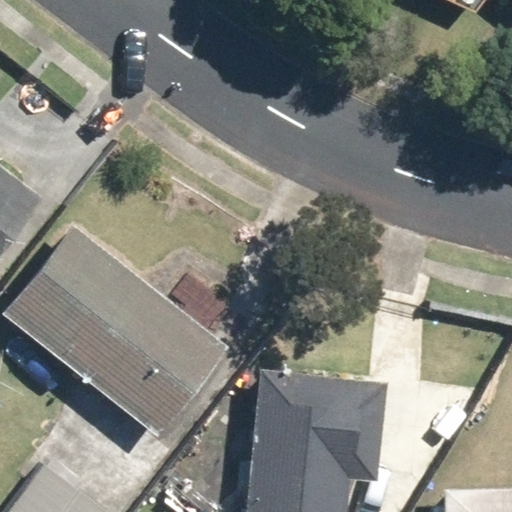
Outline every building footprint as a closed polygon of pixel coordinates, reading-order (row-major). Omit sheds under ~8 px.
[(0,223),(23,194),(0,177),(0,223)] [(0,331),(141,438),(212,344),(52,225),(0,293),(0,331)] [(361,482),(370,380),(242,369),(228,511),(326,511),(329,479),(361,482)] [(96,511),(31,463),(0,503),(0,511),(96,511)] [(511,511),(511,487),(423,490),(423,511),(511,511)]
